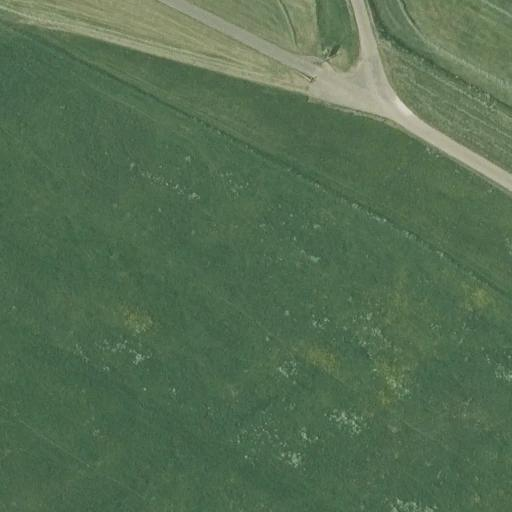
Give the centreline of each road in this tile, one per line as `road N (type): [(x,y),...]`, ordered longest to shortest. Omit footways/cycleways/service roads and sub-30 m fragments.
road 1 (track): [(22,19),(388,112),(166,0)]
road 2 (unclassified): [(511,186),(388,112),(355,0)]
